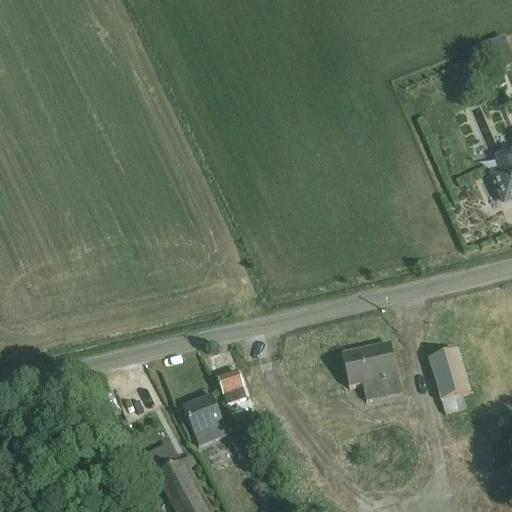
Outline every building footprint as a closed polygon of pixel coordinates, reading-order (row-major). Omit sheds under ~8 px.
[(503,39),(491,44),(497,59),(510,54),(503,39)] [(502,78),(490,83),(494,92),(506,87),(502,78)] [(510,171),(494,179),(505,205),(511,201),(511,155),(505,159),(510,171)] [(362,389),(366,405),(402,397),(391,349),(388,350),(388,349),(380,351),(380,352),(376,353),(376,352),(362,355),(362,356),(342,360),(349,392),(362,389)] [(446,419),(466,413),(462,399),(471,397),(458,354),(429,363),(446,419)] [(220,355),(208,359),(213,377),(225,374),(220,355)] [(218,383),(230,418),(249,412),(238,376),(218,383)] [(184,412),(200,451),(228,440),(211,400),(184,412)] [(243,448),(245,447),(241,440),(232,445),(241,463),(249,459),(243,448)] [(169,447),(145,459),(173,511),(211,511),(190,472),(197,468),(192,460),(180,467),(169,447)]
